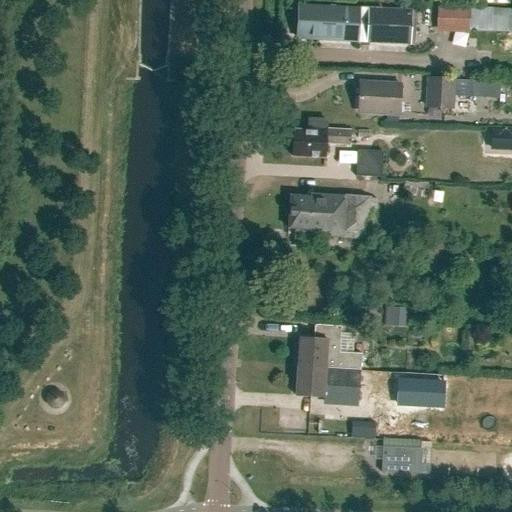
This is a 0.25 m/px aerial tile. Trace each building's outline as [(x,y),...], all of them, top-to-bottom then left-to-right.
[(410,43),(411,10),(323,7),(323,11),(298,11),(297,35),(322,36),(322,40),(410,43)] [(435,32),(467,33),(468,8),(437,7),(435,32)] [(498,99),(499,83),(453,80),(453,79),(428,78),(427,107),(450,108),(450,113),(474,114),(475,98),(498,99)] [(399,116),(400,81),(375,79),(375,86),(359,85),(358,111),(373,111),(373,115),(399,116)] [(325,159),(326,145),(349,146),(350,131),(326,130),(327,122),(309,121),(309,132),(293,131),(292,157),(325,159)] [(511,130),(489,130),(489,150),(511,151),(511,130)] [(381,177),(381,151),(356,150),(355,176),(381,177)] [(288,229),(309,231),(309,235),(374,239),(377,199),(312,195),(312,198),(290,196),(288,229)] [(385,308),(384,322),(404,323),(405,309),(385,308)] [(325,369),(360,370),(361,354),(339,353),(340,327),(314,326),(313,340),(299,339),(297,368),(325,369)] [(359,383),(360,370),(325,369),(297,368),(296,396),(324,398),(324,386),(345,387),(346,383),(359,383)] [(363,424),(362,435),(374,436),(375,424),(363,424)] [(420,474),(421,450),(382,448),(381,472),(420,474)]
